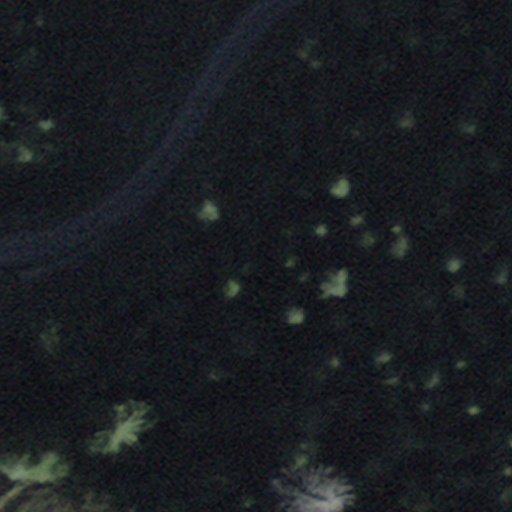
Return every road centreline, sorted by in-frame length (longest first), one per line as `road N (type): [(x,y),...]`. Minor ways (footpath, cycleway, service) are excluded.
road 1 (track): [(0,240),(101,223),(290,0)]
road 2 (track): [(0,309),(101,223)]
